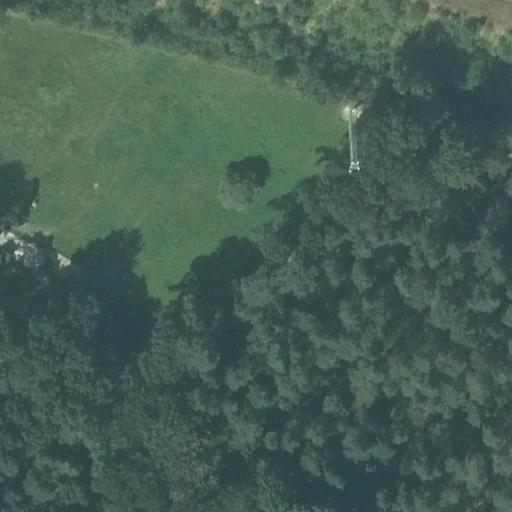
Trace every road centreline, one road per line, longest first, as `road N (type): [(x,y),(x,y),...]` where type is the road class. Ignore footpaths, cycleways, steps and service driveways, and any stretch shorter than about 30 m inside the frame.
road 1 (track): [(174,356),(422,138),(511,150)]
road 2 (track): [(0,500),(174,356)]
road 3 (track): [(174,356),(316,511)]
